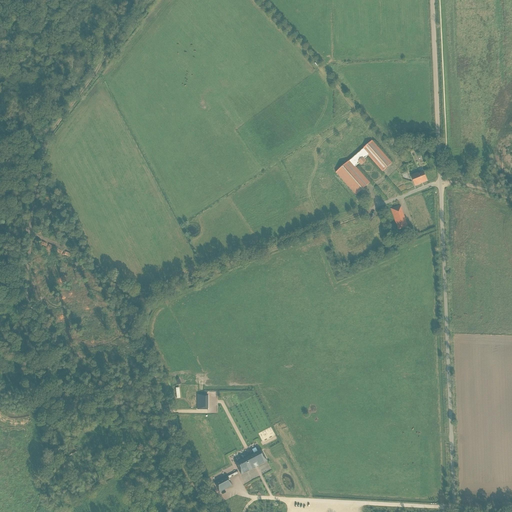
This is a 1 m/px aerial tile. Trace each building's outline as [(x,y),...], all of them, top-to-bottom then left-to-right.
[(359,124),(321,158),(335,174),(336,173),(356,195),(369,184),(354,167),(369,155),(383,171),(391,164),(371,141),(373,140),(359,124)] [(427,181),(423,172),(418,174),(418,173),(411,176),(415,186),(427,181)] [(397,229),(406,226),(399,205),(390,208),(397,229)] [(208,394),(196,394),(196,411),(208,411),(208,394)] [(236,472),(214,484),(219,493),(232,486),(229,479),(237,474),(240,473),(241,475),(256,467),(267,461),(261,450),(250,456),(235,464),(239,471),(236,472)]
